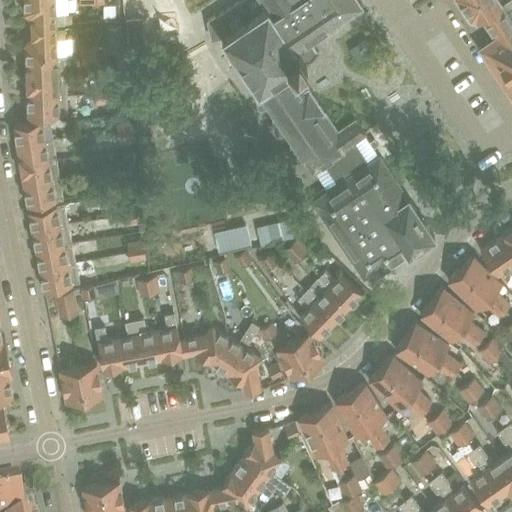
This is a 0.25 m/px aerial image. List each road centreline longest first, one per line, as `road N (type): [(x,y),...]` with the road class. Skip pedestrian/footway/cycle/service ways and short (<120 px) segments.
road 1 (residential): [(511,203),(447,250),(357,360),(330,378),(266,406),(51,447)]
road 2 (residential): [(51,447),(0,152)]
road 3 (residential): [(511,133),(485,149),(415,38)]
road 4 (residential): [(511,125),(442,22),(415,38)]
